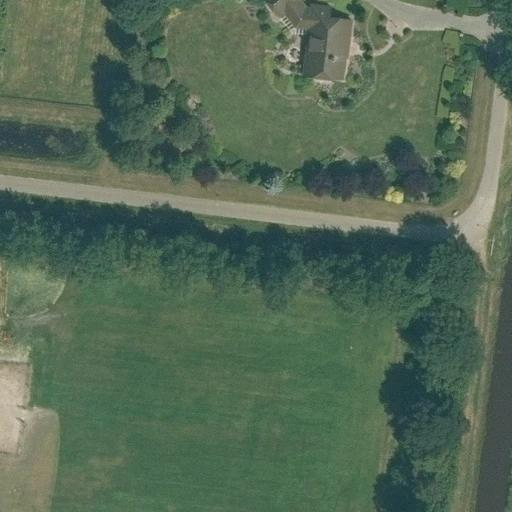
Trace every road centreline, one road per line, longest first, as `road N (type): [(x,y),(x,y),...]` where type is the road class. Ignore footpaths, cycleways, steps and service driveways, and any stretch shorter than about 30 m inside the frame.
road 1 (unclassified): [(470,224),(443,233),(0,183)]
road 2 (unclassified): [(470,224),(489,197),(499,156),(511,44)]
